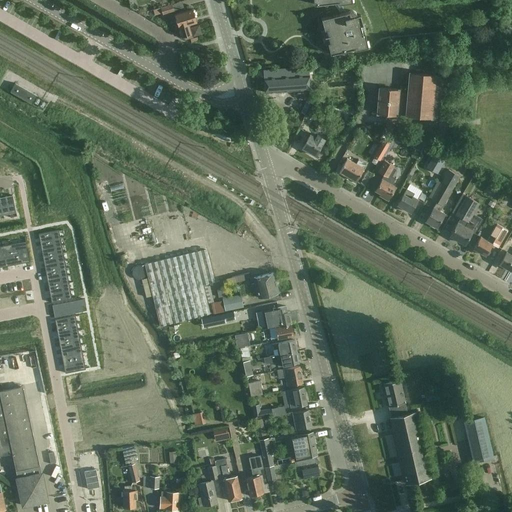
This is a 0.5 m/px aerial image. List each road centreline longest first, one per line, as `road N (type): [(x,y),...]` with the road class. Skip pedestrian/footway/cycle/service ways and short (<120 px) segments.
road 1 (tertiary): [(359,493),(261,153)]
road 2 (tertiary): [(261,153),(511,296)]
road 3 (track): [(246,208),(19,80)]
road 4 (residential): [(41,308),(83,511)]
road 5 (residential): [(162,73),(33,0)]
